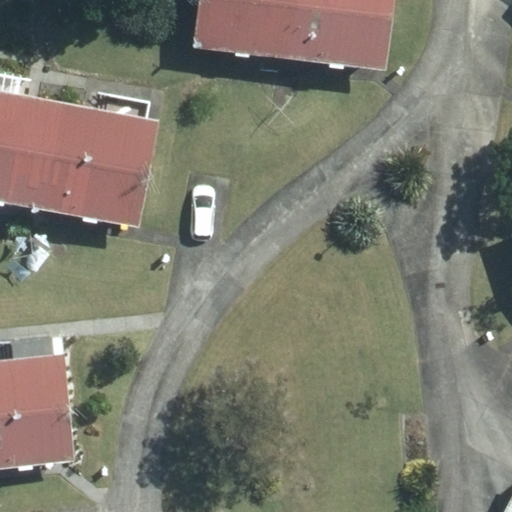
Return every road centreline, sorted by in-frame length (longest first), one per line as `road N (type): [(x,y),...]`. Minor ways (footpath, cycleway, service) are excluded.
road 1 (residential): [(144,511),(141,450),(187,326),(272,229),(449,99)]
road 2 (residential): [(449,99),(441,261),(464,511)]
